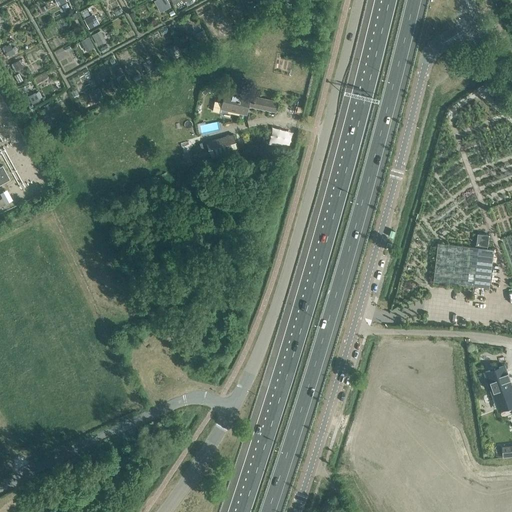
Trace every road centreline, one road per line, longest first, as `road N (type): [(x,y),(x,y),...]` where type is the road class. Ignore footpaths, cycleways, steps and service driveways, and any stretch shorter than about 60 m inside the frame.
road 1 (motorway): [(387,0),(239,511)]
road 2 (motorway): [(269,511),(415,0)]
road 3 (tertiary): [(295,511),(424,68),(443,40),(473,22)]
road 4 (unclassified): [(230,409),(288,267),(358,0)]
road 5 (unclassified): [(0,489),(171,405),(198,397),(230,409)]
road 6 (track): [(511,340),(353,330)]
road 7 (unclassified): [(165,511),(230,409)]
